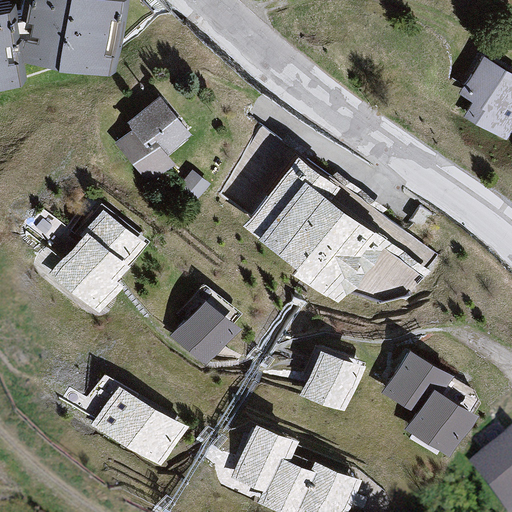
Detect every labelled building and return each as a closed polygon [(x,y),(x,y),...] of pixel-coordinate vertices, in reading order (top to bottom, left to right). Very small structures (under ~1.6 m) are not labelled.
[(1,0),(0,0),(0,76),(15,74),(12,51),(100,67),(102,0),(11,0),(10,7),(1,0)] [(511,95),(511,75),(477,57),(459,92),(470,97),(458,121),(506,145),(511,133),(511,96),(511,97),(511,95)] [(188,142),(148,95),(118,121),(126,130),(111,142),(144,180),(188,142)] [(440,261),(280,147),(235,218),(282,260),(276,268),(332,307),(343,302),(383,311),(419,299),(440,261)] [(207,183),(188,170),(175,190),(194,202),(207,183)] [(92,205),(43,271),(89,305),(138,239),(92,205)] [(234,310),(190,276),(159,336),(209,364),(234,310)] [(357,361),(307,343),(294,398),(340,414),(357,361)] [(445,372),(400,349),(378,393),(408,409),(398,429),(443,452),(465,409),(435,393),(445,372)] [(182,422),(123,391),(99,436),(158,467),(182,422)] [(289,435),(244,419),(223,478),(255,490),(251,502),(278,511),(298,511),(300,508),(311,511),(338,511),(352,473),(303,456),(299,466),(280,459),(289,435)] [(511,436),(507,430),(466,461),(504,511),(508,511),(511,509),(511,436)]
